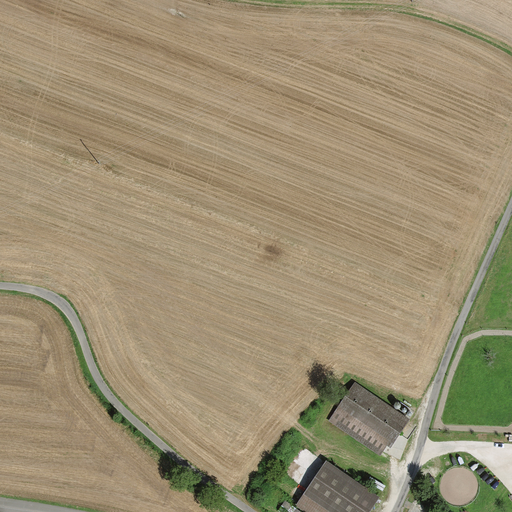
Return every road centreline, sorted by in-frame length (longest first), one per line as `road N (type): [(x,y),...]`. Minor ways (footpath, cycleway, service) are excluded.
road 1 (residential): [(250,511),(121,408),(100,383),(62,303),(0,285)]
road 2 (residential): [(393,511),(511,201)]
road 3 (track): [(511,46),(423,14),(256,0)]
